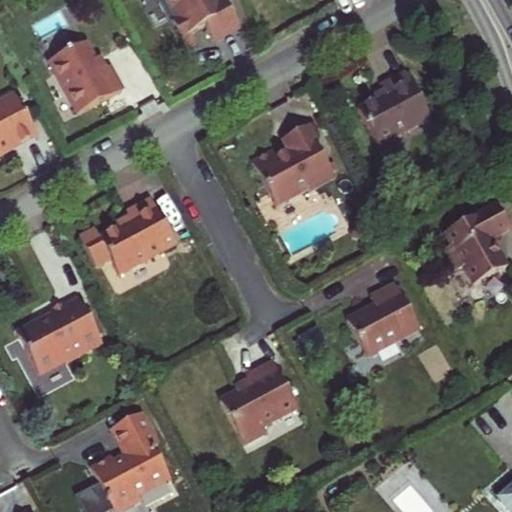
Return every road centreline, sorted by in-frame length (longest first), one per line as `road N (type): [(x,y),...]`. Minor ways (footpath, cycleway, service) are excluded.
road 1 (residential): [(403,0),(169,126)]
road 2 (residential): [(169,126),(271,316)]
road 3 (residential): [(169,126),(0,215)]
